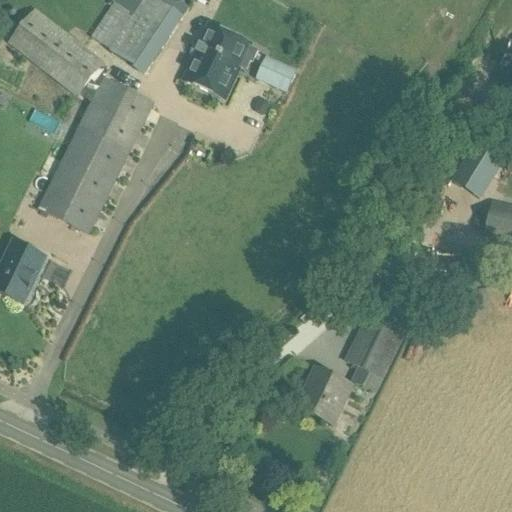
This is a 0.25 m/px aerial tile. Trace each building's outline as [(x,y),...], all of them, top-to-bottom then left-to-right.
[(151,0),(117,0),(90,42),(146,80),(184,21),(151,0)] [(37,12),(10,45),(80,100),(82,97),(93,105),(40,212),(90,237),(155,107),(106,83),(110,75),(103,70),(106,67),(37,12)] [(210,29),(185,84),(226,103),(241,71),(247,74),(251,65),(254,66),(259,54),(250,50),(251,48),(210,29)] [(260,80),(259,82),(286,95),(296,75),(292,73),(269,62),(260,80)] [(255,110),(257,114),(262,115),(267,113),(269,106),(266,102),(261,101),(257,103),(255,110)] [(479,148),(457,185),(478,198),(501,161),(479,148)] [(34,170),(42,154),(33,149),(25,166),(34,170)] [(511,208),(494,203),(484,240),(511,247),(511,208)] [(17,244),(0,275),(0,293),(24,306),(48,261),(17,244)] [(344,364),(361,372),(385,384),(420,310),(380,291),(344,364)] [(315,372),(297,411),(335,429),(353,390),(315,372)] [(361,372),(354,386),(378,398),(385,384),(361,372)]
